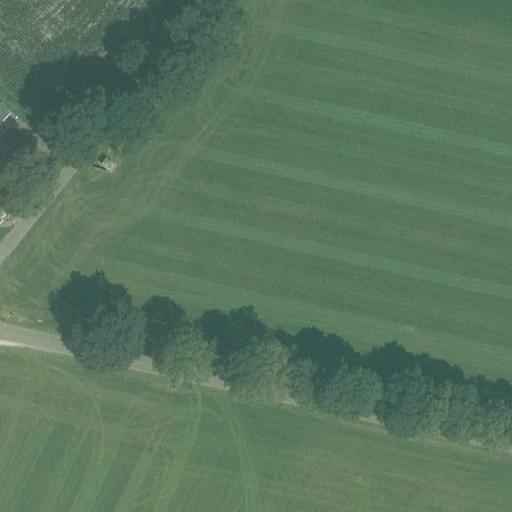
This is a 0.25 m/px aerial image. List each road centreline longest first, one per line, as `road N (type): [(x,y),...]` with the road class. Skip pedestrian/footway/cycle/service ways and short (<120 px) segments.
road 1 (unclassified): [(511,448),(0,330)]
road 2 (unclassified): [(0,252),(206,0)]
